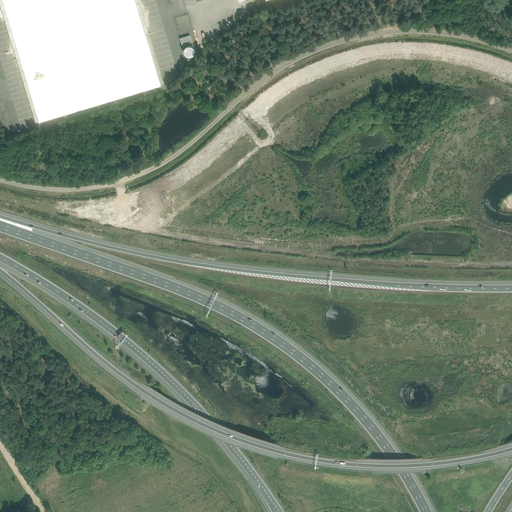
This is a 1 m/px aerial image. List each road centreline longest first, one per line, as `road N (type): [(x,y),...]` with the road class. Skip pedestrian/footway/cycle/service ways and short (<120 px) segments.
road 1 (motorway): [(0,270),(119,375),(245,440),(372,464),(511,448)]
road 2 (unclassified): [(0,179),(77,189),(153,169),(278,71),(342,42),(409,32),(511,51)]
road 3 (motorway): [(426,511),(362,416),(259,328),(188,292),(0,227)]
road 4 (motorway): [(511,288),(206,265),(0,216)]
road 5 (motorway): [(0,257),(85,310),(173,383),(276,511)]
